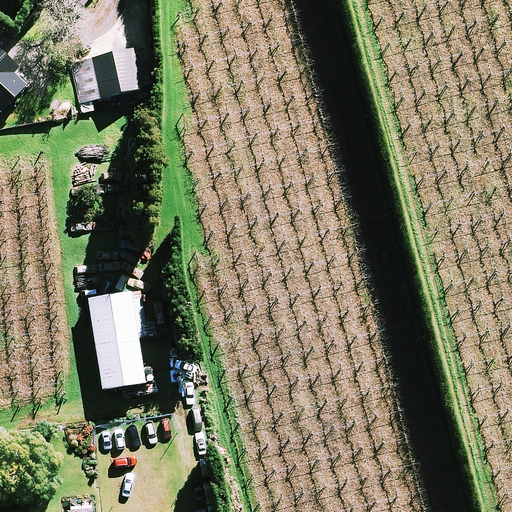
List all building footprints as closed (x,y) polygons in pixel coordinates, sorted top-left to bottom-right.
[(92,0),(59,0),(58,1),(81,17),(92,0)] [(112,109),(111,101),(155,94),(149,55),(74,66),(80,106),(82,114),(112,109)] [(15,81),(20,77),(0,58),(0,117),(3,120),(28,93),(15,81)] [(145,325),(141,297),(89,305),(104,396),(145,390),(137,340),(156,337),(154,324),(145,325)] [(97,511),(97,500),(65,499),(65,507),(60,507),(59,511),(97,511)]
